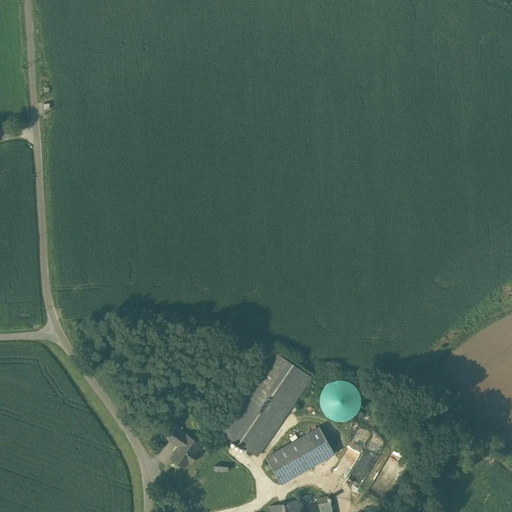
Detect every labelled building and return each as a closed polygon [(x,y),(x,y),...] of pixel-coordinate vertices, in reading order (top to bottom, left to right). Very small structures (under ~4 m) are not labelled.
[(274,351),(220,430),(257,455),(311,377),(274,351)] [(334,419),(340,419),(347,418),(352,415),(357,410),(359,405),(360,398),(359,392),(354,384),(347,380),(340,379),(334,380),(328,382),(323,387),(320,393),(319,399),(320,405),(323,411),(328,416),(334,419)] [(185,435),(174,427),(167,437),(179,445),(185,435)] [(319,427),(266,457),(281,483),(334,453),(319,427)] [(199,443),(186,434),(185,435),(179,445),(180,445),(171,458),(184,466),(188,460),(190,461),(196,453),(194,452),(199,443)] [(298,511),(295,500),(269,505),(270,511),(298,511)] [(332,511),(331,503),(319,505),(320,511),(332,511)]
